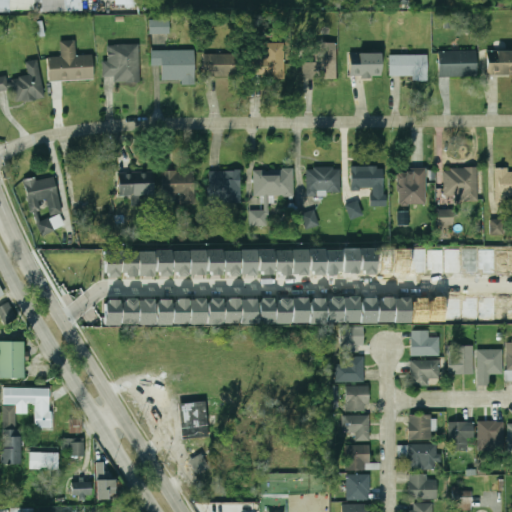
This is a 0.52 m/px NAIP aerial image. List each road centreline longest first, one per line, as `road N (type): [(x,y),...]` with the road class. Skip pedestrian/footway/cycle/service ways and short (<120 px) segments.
road 1 (residential): [(511,121),(127,127),(0,154)]
road 2 (residential): [(62,318),(108,287),(511,283)]
road 3 (secondary): [(184,511),(11,229)]
road 4 (secondary): [(0,252),(155,511)]
road 5 (residential): [(391,511),(386,350)]
road 6 (residential): [(391,400),(511,399)]
